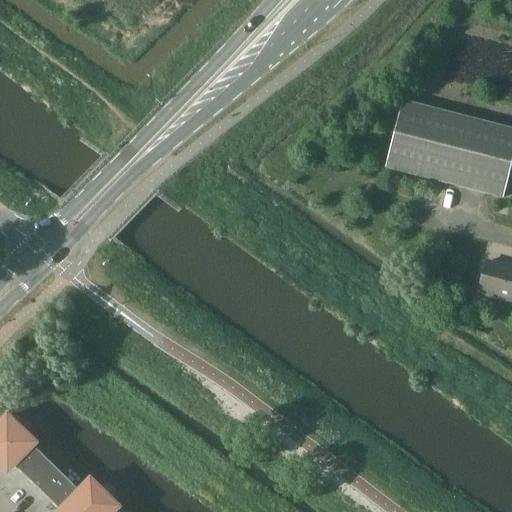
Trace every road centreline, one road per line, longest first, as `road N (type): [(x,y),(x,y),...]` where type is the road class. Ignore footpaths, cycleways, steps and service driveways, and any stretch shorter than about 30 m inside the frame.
road 1 (tertiary): [(0,310),(325,0)]
road 2 (tertiary): [(272,0),(118,164),(33,241)]
